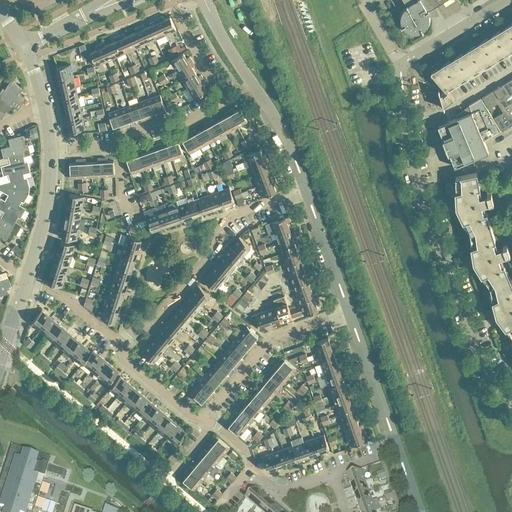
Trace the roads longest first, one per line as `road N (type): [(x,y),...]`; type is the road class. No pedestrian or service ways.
road 1 (residential): [(511,400),(466,332),(418,205),(401,65)]
road 2 (residential): [(49,149),(112,145),(164,119),(183,123),(225,98),(178,14)]
road 3 (residential): [(120,344),(153,321),(216,244),(228,217),(306,189)]
road 4 (residential): [(306,189),(204,0)]
road 5 (residential): [(209,421),(265,342),(348,312)]
road 6 (residential): [(398,450),(348,312)]
road 7 (tertiary): [(26,280),(47,200),(49,149)]
road 8 (residential): [(348,312),(306,189)]
road 9 (residential): [(401,65),(509,0)]
road 10 (residential): [(209,421),(188,414),(126,362),(120,344)]
